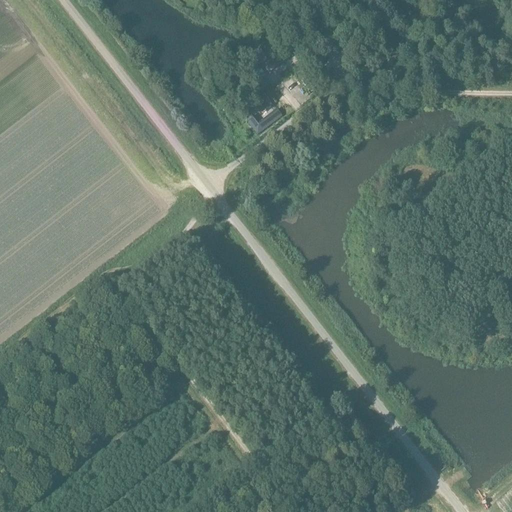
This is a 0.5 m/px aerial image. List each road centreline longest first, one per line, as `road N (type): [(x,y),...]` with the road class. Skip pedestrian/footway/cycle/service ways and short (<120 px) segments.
road 1 (unclassified): [(459,511),(59,0)]
road 2 (track): [(260,511),(264,477),(120,284),(187,233),(216,199)]
road 3 (track): [(511,91),(360,94)]
